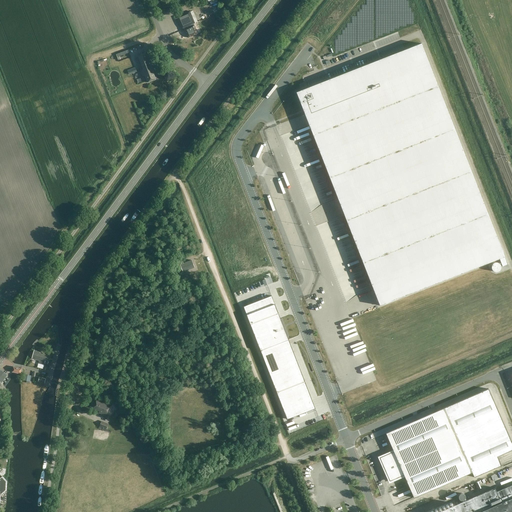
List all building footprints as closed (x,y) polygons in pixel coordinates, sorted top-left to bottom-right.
[(183,29),(187,39),(196,35),(193,25),(194,25),(190,13),(176,18),(177,20),(179,19),(180,22),(178,23),(181,30),(183,29)] [(296,92),(380,306),(499,259),(502,267),(508,265),(421,44),(296,92)] [(148,52),(135,57),(142,76),(145,75),(147,83),(156,79),(153,72),(156,71),(148,52)] [(182,261),(179,262),(183,272),(195,268),(192,260),(184,263),(182,261)] [(272,296),(244,307),(287,419),(315,408),(272,296)] [(32,358),(39,360),(38,363),(44,365),(45,363),(48,364),(50,356),(40,354),(40,352),(34,350),(32,358)] [(380,458),(390,481),(404,475),(414,498),(472,473),(474,477),(501,466),(497,456),(511,449),(511,443),(488,389),(444,408),(386,433),(394,452),(380,458)] [(99,411),(99,413),(105,416),(110,405),(107,403),(106,405),(96,401),(93,408),(99,411)] [(100,426),(99,428),(102,429),(102,430),(105,431),(106,429),(107,429),(108,427),(107,427),(108,424),(101,421),(100,426)] [(511,511),(511,480),(507,482),(509,486),(497,492),(495,488),(438,511),(511,511)]
